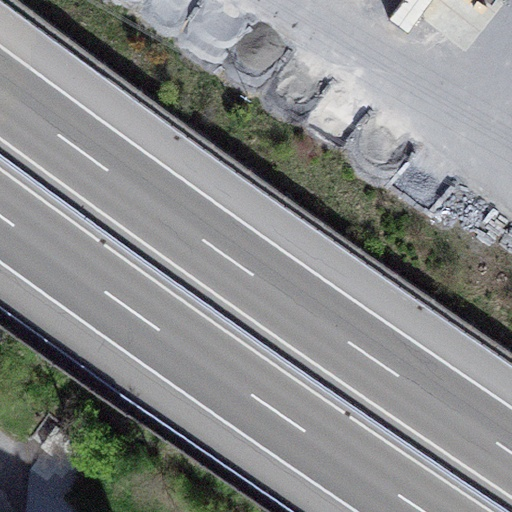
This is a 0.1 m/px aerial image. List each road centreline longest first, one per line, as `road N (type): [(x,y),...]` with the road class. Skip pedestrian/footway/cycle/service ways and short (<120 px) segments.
road 1 (motorway): [(511,452),(0,90)]
road 2 (motorway): [(0,219),(419,511)]
